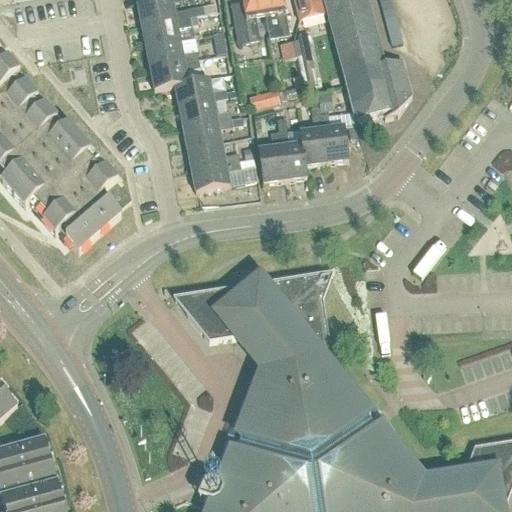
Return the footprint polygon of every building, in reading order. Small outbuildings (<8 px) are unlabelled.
[(143,0),(145,9),(157,7),(155,0),(143,0)] [(255,24),(265,22),(260,0),(240,0),(242,9),(230,11),(237,50),(258,47),(255,24)] [(269,45),(279,43),(288,42),(281,0),(260,0),(265,22),(269,45)] [(291,0),(299,26),(324,19),(318,0),(291,0)] [(320,0),(349,108),(355,129),(395,118),(397,123),(398,122),(411,102),(402,67),(384,71),(365,0),(320,0)] [(389,0),(376,0),(380,13),(392,10),(389,0)] [(137,11),(141,33),(189,24),(188,15),(174,18),(171,5),(157,7),(145,9),(137,11)] [(141,33),(146,54),(179,48),(177,35),(191,32),(189,24),(141,33)] [(397,29),(385,32),(391,52),(403,49),(397,29)] [(295,54),(294,54),(303,94),(308,93),(309,97),(318,95),(316,84),(306,38),(298,40),(300,46),(293,47),(295,54)] [(146,54),(150,75),(198,66),(196,58),(182,61),(179,48),(146,54)] [(118,193),(116,190),(118,189),(67,131),(64,134),(0,60),(0,186),(24,215),(28,212),(55,242),(58,239),(70,253),(77,261),(121,223),(117,219),(131,207),(118,193)] [(154,97),(175,92),(188,90),(188,89),(185,77),(199,74),(198,66),(150,75),(154,97)] [(175,92),(179,113),(212,107),(213,107),(227,105),(225,96),(211,99),(208,85),(188,89),(188,90),(175,92)] [(251,117),(279,109),(278,104),(275,96),(248,104),(251,117)] [(319,118),(332,116),(330,99),(317,100),(319,118)] [(299,139),(301,150),(304,173),(305,173),(325,170),(319,121),(317,113),(316,104),(309,105),(310,114),(313,137),(299,139)] [(179,113),(183,135),(231,125),(229,117),(215,120),(213,107),(212,107),(179,113)] [(327,120),(319,121),(325,170),(348,167),(343,133),(329,135),(327,120)] [(183,135),(187,156),(221,149),(218,137),(232,134),(249,131),(248,123),(231,125),(183,135)] [(275,126),(277,139),(278,139),(284,188),(306,185),(305,173),(304,173),(301,150),(288,152),(286,138),(284,125),(275,126)] [(262,191),(284,188),(278,139),(277,139),(270,140),(272,154),(258,156),(262,191)] [(187,156),(191,177),(239,168),(238,160),(223,163),(221,149),(187,156)] [(245,166),(239,168),(191,177),(195,199),(229,192),(227,179),(241,176),(241,175),(254,173),(251,155),(243,156),(245,166)] [(322,281),(172,304),(208,349),(237,345),(263,376),(234,454),(224,480),(203,489),(197,503),(212,509),(211,511),(504,511),(511,492),(511,447),(474,454),(463,481),(423,488),(374,428),(333,377),(322,308),(328,293),(331,284),(333,279),(329,279),(322,281)] [(0,429),(17,415),(0,395),(0,429)] [(0,455),(0,511),(60,511),(42,444),(0,455)]
